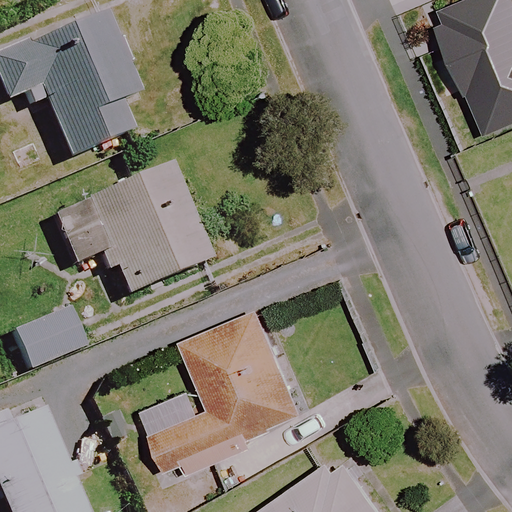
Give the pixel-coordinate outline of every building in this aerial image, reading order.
[(129,137),(117,108),(129,103),(94,18),(0,57),(0,110),(1,112),(20,104),(25,117),(36,113),(58,167),(129,137)] [(511,102),(511,38),(440,71),(464,124),(511,102)] [(204,265),(164,169),(46,218),(67,269),(98,257),(117,301),(204,265)] [(181,466),(185,477),(249,449),(245,441),(301,417),(254,310),(178,344),(203,401),(145,427),(165,473),(181,466)] [(80,352),(65,313),(7,335),(21,374),(80,352)] [(76,511),(33,407),(0,420),(0,511),(76,511)] [(377,511),(338,453),(250,511),(377,511)]
